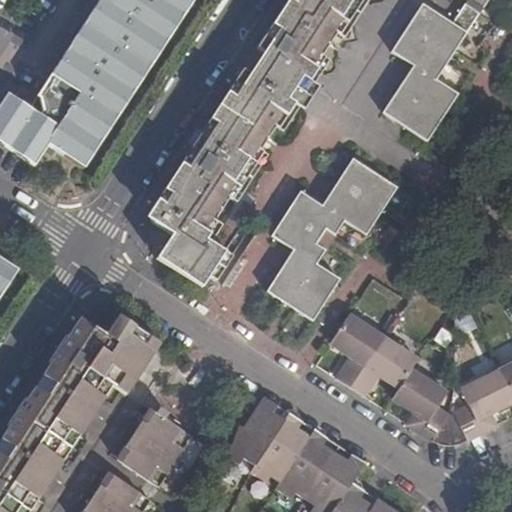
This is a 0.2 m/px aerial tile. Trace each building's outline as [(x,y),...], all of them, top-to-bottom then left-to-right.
[(47,145),(83,169),(192,0),(100,0),(28,111),(19,106),(7,97),(0,107),(0,144),(33,166),(47,145)] [(296,0),(270,40),(264,36),(233,83),(239,87),(209,134),(203,130),(187,154),(193,158),(162,204),(156,200),(151,209),(151,211),(151,213),(152,220),(153,224),(171,236),(156,259),(201,289),(224,254),(210,244),(214,238),(209,236),(240,188),(245,191),(261,168),(256,165),(287,118),(290,120),(298,107),(303,111),(318,88),(313,86),(321,74),(317,71),(347,25),(352,28),(367,3),(363,0),(296,0)] [(383,114),(426,142),(457,95),(436,81),(488,0),(465,0),(467,1),(452,25),(422,5),(392,53),(413,67),(383,114)] [(266,293),(312,322),(337,279),(316,265),(325,250),(322,249),(332,235),(334,236),(343,222),(365,236),(396,188),(352,160),(322,206),(300,193),(272,237),(293,252),(266,293)] [(0,294),(15,272),(0,262),(0,294)] [(384,337),(350,315),(329,347),(348,359),(335,380),(350,390),(384,337)] [(0,511),(31,511),(113,387),(127,396),(129,392),(160,345),(117,317),(104,337),(79,320),(0,439),(0,511)] [(418,359),(384,337),(350,390),(365,398),(378,379),(397,391),(411,370),(418,359)] [(511,362),(497,370),(511,401),(511,362)] [(448,393),(411,370),(397,391),(390,402),(412,415),(405,426),(436,446),(437,444),(443,445),(449,446),(451,445),(449,417),(437,410),(448,393)] [(493,415),(511,405),(511,401),(497,370),(458,389),(467,408),(449,417),(451,445),(453,445),(459,444),(466,441),(467,443),(499,427),(493,415)] [(395,511),(352,483),(364,465),(350,455),(347,461),(322,445),(326,440),(312,431),(309,436),(299,429),(302,424),(288,415),(285,420),(273,412),(276,407),(262,398),(242,429),(237,425),(226,459),(238,466),(243,459),(254,467),(250,473),(265,483),(270,477),(279,484),(275,490),(291,500),(295,495),(314,506),(310,511),(395,511)] [(143,405),(110,456),(159,489),(192,438),(143,405)] [(101,470),(72,511),(143,511),(151,501),(101,470)]
